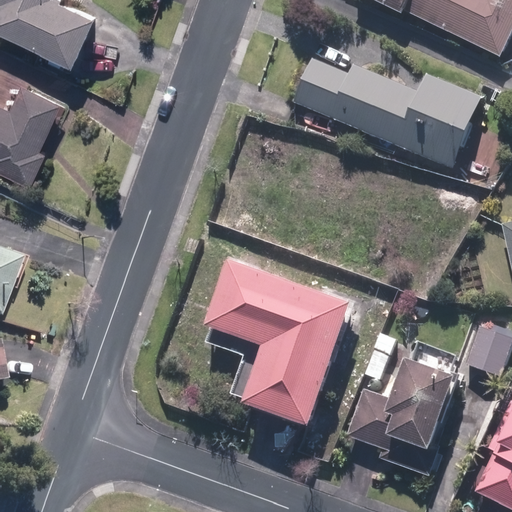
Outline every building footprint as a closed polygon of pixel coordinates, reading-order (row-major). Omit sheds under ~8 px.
[(5,0),(0,11),(0,21),(80,57),(101,9),(80,0),(5,0)] [(511,45),(511,0),(380,0),(503,62),(511,45)] [(318,57),(299,104),(453,166),(473,118),(436,103),(430,117),(408,108),(416,89),(355,64),(353,71),(318,57)] [(0,77),(3,73),(0,71),(0,166),(30,183),(71,111),(25,85),(14,105),(0,97),(0,77)] [(0,297),(16,249),(0,244),(0,297)] [(358,298),(239,254),(209,336),(254,352),(240,392),(314,419),(358,298)] [(511,357),(511,334),(485,325),(472,360),(507,372),(511,357)] [(465,373),(412,354),(397,395),(370,385),(353,432),(389,445),(386,454),(425,468),(441,423),(446,425),(465,373)] [(511,424),(482,488),(511,502),(511,424)]
